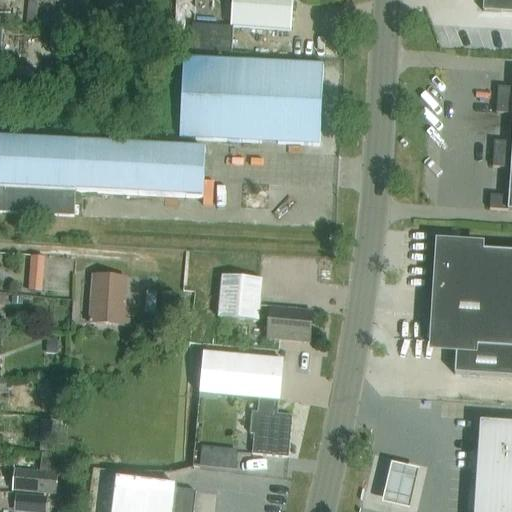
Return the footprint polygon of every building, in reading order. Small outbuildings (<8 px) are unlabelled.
[(293,0),(233,0),(231,28),(234,29),(291,33),(293,0)] [(511,0),(484,0),(484,13),(511,14),(511,0)] [(111,3),(106,14),(116,19),(121,8),(111,3)] [(0,9),(0,26),(10,27),(11,10),(0,9)] [(232,54),(234,29),(231,28),(194,26),(193,51),(232,54)] [(181,141),(320,147),(324,66),(184,59),(181,141)] [(511,89),(499,89),(498,101),(511,102),(511,89)] [(511,115),(511,102),(498,101),(497,115),(511,115)] [(0,214),(75,218),(76,193),(204,199),(206,150),(0,140),(0,214)] [(511,144),(495,143),(494,156),(511,157),(511,144)] [(511,170),(510,184),(511,184),(511,157),(494,156),(493,169),(511,170)] [(511,212),(511,184),(510,184),(509,198),(491,197),(490,211),(511,212)] [(511,379),(511,254),(460,251),(461,248),(436,246),(433,290),(441,291),(438,347),(457,348),(455,376),(511,379)] [(40,295),(43,259),(31,258),(28,294),(40,295)] [(127,326),(128,321),(123,321),(125,278),(91,276),(88,324),(127,326)] [(310,345),(313,314),(261,309),(263,282),(223,278),(219,320),(259,323),(260,319),(270,320),(268,341),(310,345)] [(155,315),(156,293),(146,292),(145,314),(155,315)] [(175,293),(162,292),(160,313),(173,314),(175,293)] [(279,402),(280,402),(284,362),(204,355),(201,395),(260,401),(258,414),(253,414),(251,436),(255,436),(253,456),(289,459),(293,418),(278,416),(279,402)] [(62,425),(59,425),(41,423),(39,446),(60,448),(61,444),(66,445),(68,427),(62,427),(62,425)] [(511,426),(481,424),(478,464),(511,466),(511,426)] [(14,472),(13,493),(57,496),(59,456),(42,455),(41,474),(14,472)] [(511,466),(478,464),(476,504),(511,506),(511,466)] [(419,472),(392,466),(382,505),(410,511),(419,472)] [(194,511),(197,493),(177,491),(177,487),(117,480),(112,511),(194,511)] [(45,511),(47,499),(25,497),(23,511),(45,511)]
